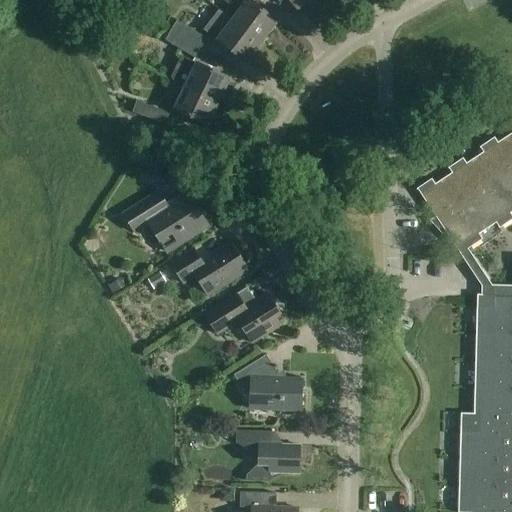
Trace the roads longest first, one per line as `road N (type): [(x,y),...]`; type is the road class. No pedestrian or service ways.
road 1 (residential): [(349,339),(328,322),(266,227),(260,187),(273,134),(294,99),(344,46),(383,25)]
road 2 (residential): [(383,25),(393,282),(384,310),(349,339)]
road 3 (residential): [(346,511),(349,339)]
